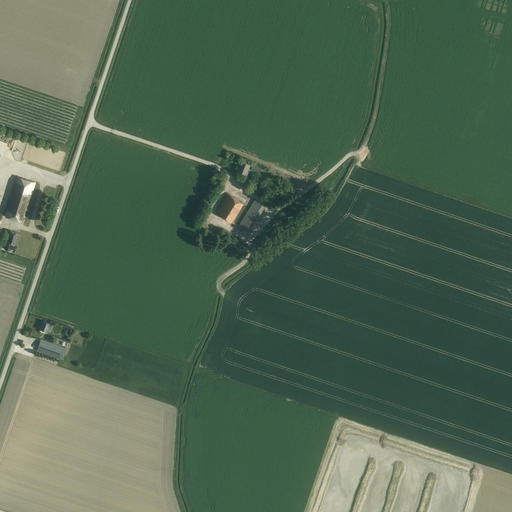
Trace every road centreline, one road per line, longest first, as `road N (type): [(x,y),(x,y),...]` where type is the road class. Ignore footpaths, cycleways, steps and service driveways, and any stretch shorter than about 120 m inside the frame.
road 1 (unclassified): [(0,385),(129,0)]
road 2 (unknown): [(217,168),(88,122)]
